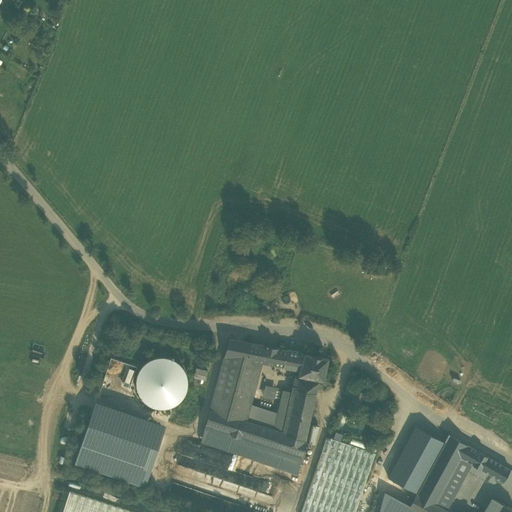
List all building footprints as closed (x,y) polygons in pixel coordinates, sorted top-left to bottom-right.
[(229,338),(205,425),(301,457),(319,379),(298,375),(295,389),(294,392),(285,433),(274,430),(258,424),(247,421),(230,415),(245,359),(262,363),(263,363),(268,345),(265,345),(229,338)] [(263,363),(271,364),(275,347),(268,345),(263,363)] [(278,347),(275,347),(271,364),(300,370),(304,353),(277,348),(278,347)] [(319,379),(323,380),(328,357),(304,353),(300,370),(298,375),(319,379)] [(117,385),(129,390),(137,365),(112,357),(103,381),(111,384),(108,391),(114,393),(117,385)] [(163,408),(173,405),(181,398),(186,389),(186,378),(183,368),(175,361),(165,357),(154,358),(145,363),(139,371),(136,381),(138,392),(144,400),(153,406),(163,408)] [(247,421),(262,363),(245,359),(230,415),(247,421)] [(285,433),(294,392),(291,392),(283,390),(277,418),(274,430),(285,433)] [(115,420),(160,435),(164,424),(96,401),(92,412),(115,420)] [(75,462),(98,469),(115,420),(92,412),(75,462)] [(258,424),(274,430),(277,418),(262,413),(258,424)] [(160,435),(115,420),(98,469),(143,485),(160,435)] [(306,442),(315,444),(319,426),(311,424),(306,442)] [(299,465),(301,457),(205,425),(202,436),(200,442),(298,475),(299,465)] [(414,427),(388,476),(417,492),(441,446),(443,443),(414,427)] [(337,431),(335,438),(341,440),(343,433),(337,431)] [(443,443),(441,446),(460,458),(471,464),(473,465),(480,452),(448,434),(443,443)] [(300,511),(355,511),(375,453),(326,436),(317,464),(300,511)] [(377,445),(352,436),(349,443),(374,452),(377,445)] [(377,449),(381,451),(387,438),(382,436),(377,449)] [(435,504),(460,458),(441,446),(417,492),(409,506),(408,507),(416,511),(449,511),(446,510),(435,504)] [(473,465),(479,468),(486,456),(480,452),(473,465)] [(510,469),(486,456),(479,468),(503,482),(510,469)] [(435,504),(446,510),(471,464),(460,458),(435,504)] [(511,470),(510,469),(503,482),(511,487),(511,470)] [(62,511),(134,511),(69,491),(62,511)] [(384,511),(416,511),(408,507),(409,506),(384,492),(380,510),(384,511)] [(486,511),(511,511),(511,509),(503,504),(502,505),(494,500),(486,511)]
